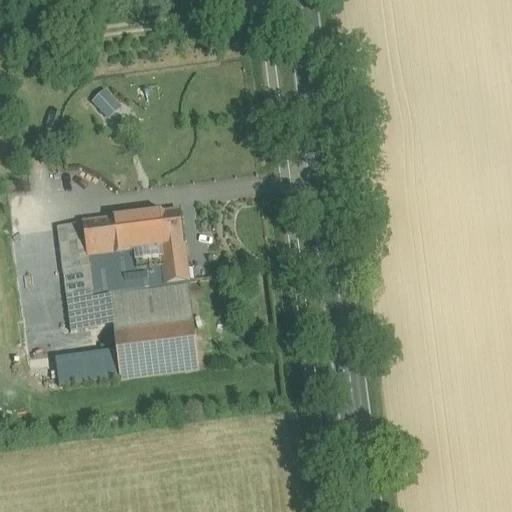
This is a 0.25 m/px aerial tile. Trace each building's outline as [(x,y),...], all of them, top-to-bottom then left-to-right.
[(102,90),(89,103),(105,120),(119,107),(102,90)] [(180,215),(146,219),(150,253),(184,249),(180,215)] [(146,219),(83,227),(83,228),(87,261),(150,253),(146,219)] [(83,228),(58,231),(71,335),(113,329),(109,300),(92,302),(87,261),(83,228)] [(150,253),(87,261),(92,302),(109,300),(113,329),(114,338),(194,328),(184,249),(150,253)] [(194,328),(114,338),(120,382),(199,372),(194,328)]
